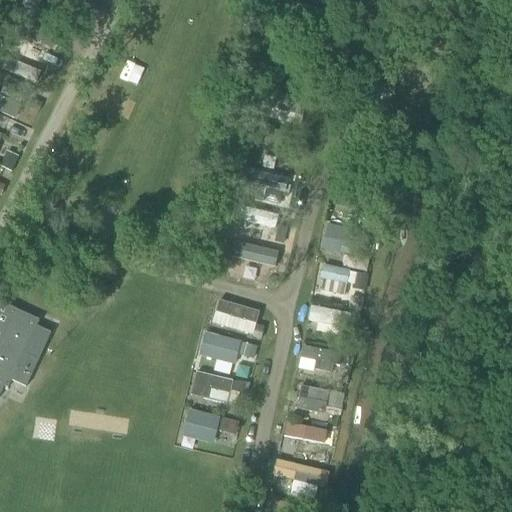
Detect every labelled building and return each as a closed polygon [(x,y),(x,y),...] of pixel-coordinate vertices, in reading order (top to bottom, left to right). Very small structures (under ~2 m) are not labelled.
[(327,9),(323,24),(335,27),(339,12),(327,9)] [(311,84),(300,80),(296,92),(308,95),(311,84)] [(306,102),(265,92),(261,107),(303,117),(306,102)] [(0,95),(0,112),(17,119),(22,104),(0,95)] [(27,109),(38,113),(43,104),(32,99),(27,109)] [(297,133),(289,131),(285,145),(294,148),(297,133)] [(361,217),(358,229),(370,232),(373,220),(361,217)] [(355,256),(360,231),(326,224),(321,249),(355,256)] [(255,247),(248,267),(268,275),(276,255),(255,247)] [(365,293),(368,277),(354,274),(351,290),(365,293)] [(255,337),(262,312),(220,299),(213,325),(255,337)] [(24,355),(39,321),(0,302),(0,394),(3,388),(7,389),(11,381),(26,387),(38,362),(24,355)] [(310,306),(307,322),(342,329),(345,314),(310,306)] [(198,354),(218,359),(215,370),(235,376),(244,343),(205,332),(198,354)] [(353,366),(355,350),(345,349),(343,365),(353,366)] [(198,371),(191,394),(229,404),(236,382),(198,371)] [(295,412),(332,416),(335,391),(298,387),(295,412)] [(231,448),(238,423),(189,409),(182,433),(231,448)] [(318,453),(318,442),(335,443),(336,428),(287,427),(287,452),(318,453)] [(322,502),(329,473),(278,460),(271,489),(322,502)]
